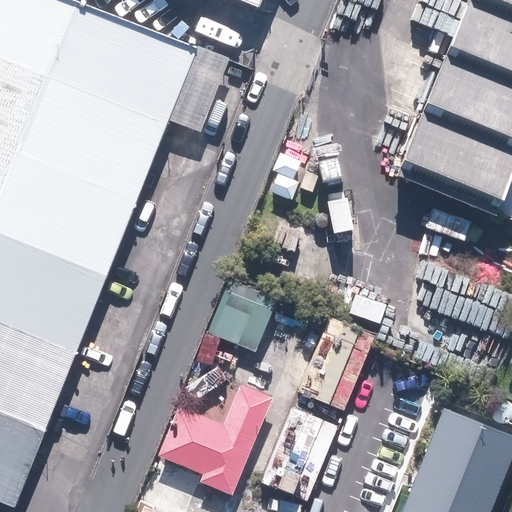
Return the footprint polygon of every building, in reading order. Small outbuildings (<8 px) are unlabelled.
[(215,0),(255,16),(261,0),(215,0)] [(511,186),(511,0),(477,0),(407,179),(501,215),(511,186)] [(0,511),(8,511),(168,67),(0,7),(0,511)] [(254,354),(275,300),(224,281),(203,334),(254,354)] [(154,455),(201,475),(198,482),(229,495),(269,399),(238,385),(221,426),(174,406),(154,455)] [(339,425),(289,405),(258,482),(308,502),(339,425)] [(511,437),(431,405),(389,511),(486,511),(511,448),(511,437)]
